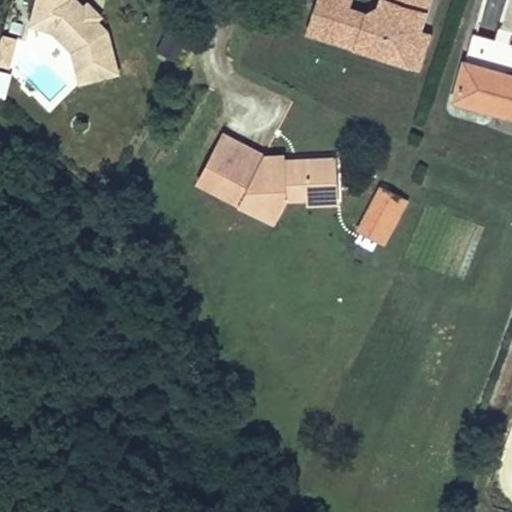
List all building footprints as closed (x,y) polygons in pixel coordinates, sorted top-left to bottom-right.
[(76,0),(36,0),(30,24),(52,30),(70,50),(78,83),(116,73),(106,31),(96,21),(95,20),(91,24),(79,12),(84,8),(84,7),(76,0)] [(408,27),(418,30),(427,0),(380,0),(378,7),(365,14),(346,8),(348,0),(317,0),(310,26),(325,30),(323,38),(398,60),(408,27)] [(84,8),(79,12),(91,24),(95,20),(96,21),(100,16),(88,3),(84,7),(84,8)] [(323,38),(325,30),(310,26),(308,33),(323,38)] [(418,30),(408,27),(398,60),(418,66),(428,33),(418,30)] [(511,43),(475,32),(454,100),(511,116),(511,43)] [(1,35),(0,37),(0,47),(11,50),(15,39),(1,35)] [(0,47),(0,61),(8,64),(11,50),(0,47)] [(13,74),(0,70),(0,97),(7,99),(13,74)] [(334,188),(333,161),(282,161),(282,156),(264,156),(223,133),(196,181),(270,223),(282,201),(305,200),(306,200),(306,188),(334,188)] [(334,188),(306,188),(306,200),(305,200),(305,206),(334,206),(334,188)] [(376,248),(402,203),(380,191),(355,235),(376,248)]
